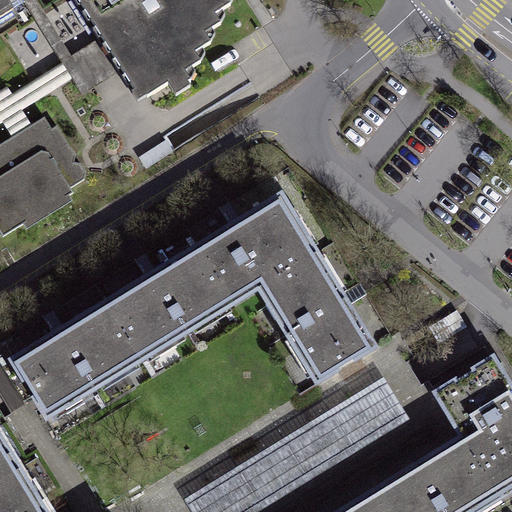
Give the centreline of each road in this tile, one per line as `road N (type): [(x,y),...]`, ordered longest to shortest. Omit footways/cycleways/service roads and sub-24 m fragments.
road 1 (residential): [(0,285),(247,126),(313,97)]
road 2 (residential): [(511,313),(328,159),(313,130),(313,97)]
road 3 (residential): [(313,97),(425,0)]
